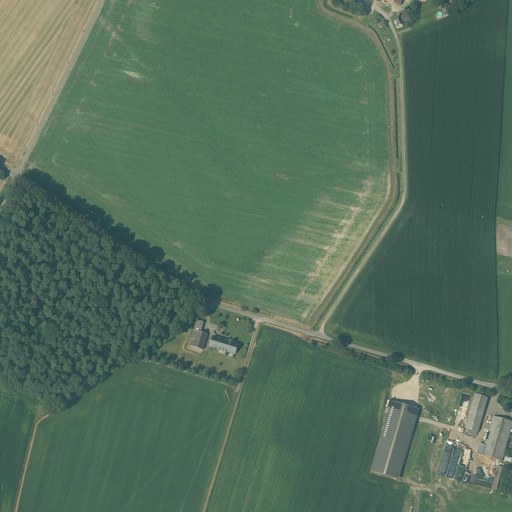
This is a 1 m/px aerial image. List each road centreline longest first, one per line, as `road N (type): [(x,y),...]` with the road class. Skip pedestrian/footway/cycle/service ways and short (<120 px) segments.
road 1 (unclassified): [(16,175),(200,299),(511,392)]
road 2 (track): [(319,335),(404,196),(399,39),(371,0)]
road 3 (track): [(258,318),(199,511)]
road 4 (unclassified): [(16,175),(101,0)]
